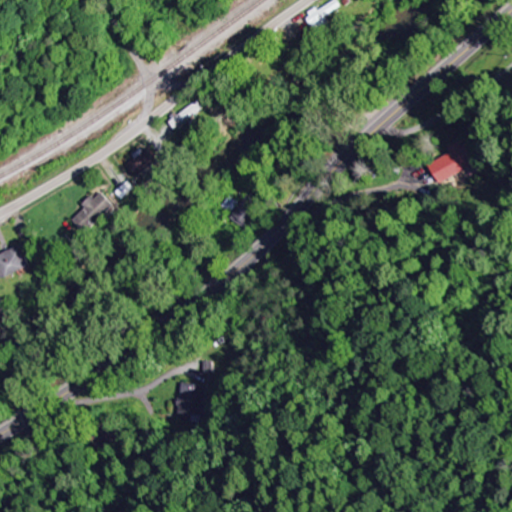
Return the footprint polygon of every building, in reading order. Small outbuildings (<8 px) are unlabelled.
[(336,0),(308,16),(317,32),(331,25),(327,16),(343,7),(338,0),(336,0)] [(170,122),(176,130),(203,110),(198,103),(170,122)] [(441,184),(485,164),(476,143),(465,148),(462,143),(452,148),(455,155),(433,165),(441,184)] [(151,148),(128,163),(138,177),(161,163),(151,148)] [(74,221),(87,235),(116,208),(102,192),(86,207),(87,209),(74,221)] [(230,218),(241,228),(261,207),(250,196),(230,218)] [(32,267),(22,247),(0,257),(0,271),(4,280),(32,267)] [(0,327),(8,325),(3,310),(0,310),(0,327)] [(180,420),(202,424),(209,387),(187,383),(180,420)]
